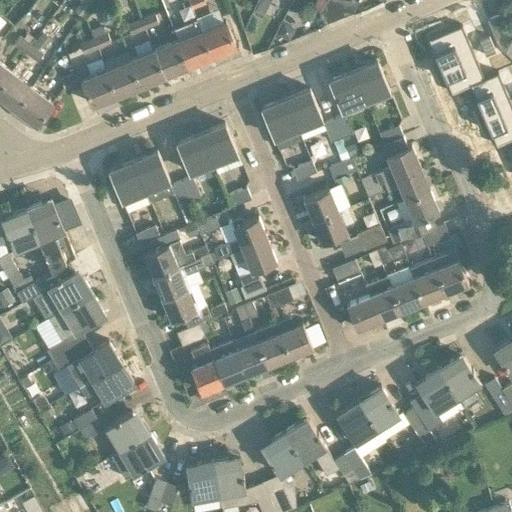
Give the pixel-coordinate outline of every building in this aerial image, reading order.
[(91,0),(81,0),(74,10),(81,15),(91,0)] [(188,0),(192,9),(205,3),(203,0),(188,0)] [(270,0),(259,0),(255,9),(264,14),(270,0)] [(319,10),(326,0),(315,0),(312,6),(319,10)] [(327,22),(354,12),(358,1),(354,0),(326,0),(319,10),(318,12),(327,22)] [(145,28),(158,23),(154,14),(141,19),(145,28)] [(499,46),(504,52),(511,59),(511,46),(511,47),(511,46),(511,27),(510,26),(506,28),(500,14),(488,18),(492,30),(499,46)] [(128,25),(131,34),(145,28),(141,19),(138,20),(128,25)] [(211,54),(200,28),(199,28),(196,19),(173,29),(178,38),(176,39),(186,64),(211,54)] [(200,28),(211,54),(235,44),(223,19),(200,28)] [(295,29),(284,23),(278,34),(289,40),(295,29)] [(460,23),(428,37),(440,65),(472,51),(460,23)] [(94,38),(107,33),(104,25),(90,30),(94,38)] [(23,38),(29,42),(33,36),(27,32),(23,38)] [(111,42),(107,33),(94,38),(98,48),(111,42)] [(492,42),(488,34),(478,38),(482,46),(492,42)] [(25,52),(31,44),(29,42),(23,38),(19,35),(13,43),(25,52)] [(84,54),(98,48),(94,38),(79,44),(84,54)] [(163,74),(186,64),(176,39),(152,48),(163,74)] [(496,50),(492,42),(482,46),(485,55),(496,50)] [(31,44),(25,52),(37,60),(43,52),(31,44)] [(140,84),(163,74),(152,48),(129,58),(140,84)] [(483,76),(472,51),(440,65),(451,92),(471,84),(470,83),(484,78),(483,76)] [(140,84),(129,58),(106,68),(116,93),(140,84)] [(0,84),(11,69),(0,60),(0,84)] [(353,70),(366,100),(389,90),(377,60),(353,70)] [(92,103),(116,93),(106,68),(81,78),(92,103)] [(0,95),(15,107),(32,84),(11,69),(0,84),(0,95)] [(342,109),(366,100),(353,70),(329,80),(342,109)] [(483,76),(484,78),(470,83),(471,84),(483,113),(511,101),(497,70),(483,76)] [(64,88),(78,83),(74,74),(60,78),(64,88)] [(32,84),(15,107),(36,123),(53,101),(32,84)] [(285,97),(298,128),(321,118),(309,88),(285,97)] [(302,138),(298,128),(285,97),(261,107),(274,139),(278,148),(283,146),(302,138)] [(511,104),(511,101),(483,113),(496,144),(511,137),(511,104)] [(345,114),(333,118),(342,138),(352,133),(345,114)] [(326,129),(331,142),(342,138),(333,118),(323,123),(326,129)] [(200,132),(213,163),(237,153),(236,152),(237,152),(225,122),(200,132)] [(383,143),(403,135),(398,125),(379,133),(383,143)] [(189,173),(213,163),(200,132),(176,142),(189,173)] [(383,180),(420,165),(411,143),(407,145),(403,135),(383,143),(386,153),(385,153),(390,166),(360,178),(361,181),(364,188),(383,180)] [(352,136),(343,140),(348,151),(357,148),(352,136)] [(342,138),(333,141),(341,159),(349,156),(342,138)] [(133,159),(150,201),(173,191),(171,185),(169,179),(157,150),(133,159)] [(353,157),(350,158),(329,166),(334,179),(347,173),(358,169),(353,157)] [(127,211),(150,201),(133,159),(110,169),(127,211)] [(297,178),(316,171),(312,160),(311,161),(299,165),(292,168),(297,178)] [(403,198),(429,187),(420,165),(383,180),(364,188),(368,197),(383,191),(382,191),(387,190),(387,191),(399,187),(403,198)] [(334,179),(336,184),(341,182),(342,184),(350,181),(347,173),(334,179)] [(181,180),(189,199),(199,195),(191,176),(181,180)] [(173,191),(179,204),(189,199),(181,180),(171,185),(173,191)] [(313,218),(338,208),(329,186),(304,195),(313,218)] [(233,192),(227,194),(232,206),(251,198),(247,187),(233,192)] [(420,231),(429,227),(435,225),(431,213),(438,211),(429,187),(403,198),(412,218),(387,228),(393,242),(412,234),(420,231)] [(63,263),(75,256),(64,227),(79,222),(70,200),(55,206),(51,197),(25,208),(39,241),(40,241),(47,260),(48,260),(52,269),(62,264),(63,263)] [(194,219),(197,217),(189,199),(179,204),(186,222),(194,219)] [(15,251),(39,241),(25,208),(2,217),(15,251)] [(338,208),(313,218),(323,242),(348,232),(338,208)] [(228,222),(224,210),(195,221),(195,222),(199,232),(200,233),(228,222)] [(258,217),(243,223),(240,217),(231,221),(233,226),(237,238),(214,247),(215,250),(218,257),(229,252),(241,247),(266,237),(258,217)] [(435,225),(429,227),(420,231),(426,245),(435,241),(449,236),(443,221),(435,225)] [(199,232),(195,222),(184,226),(188,236),(199,232)] [(363,249),(386,240),(379,223),(356,233),(363,249)] [(141,243),(160,236),(154,224),(136,232),(141,243)] [(418,248),(426,245),(420,231),(412,234),(418,248)] [(241,247),(229,252),(243,285),(240,285),(245,297),(266,289),(257,268),(276,260),(266,237),(241,247)] [(178,264),(194,257),(192,250),(185,252),(179,239),(170,243),(144,253),(153,274),(178,264)] [(376,249),(382,264),(393,259),(404,254),(400,244),(386,249),(384,246),(376,249)] [(430,256),(445,291),(468,281),(454,247),(430,256)] [(374,267),(382,264),(376,249),(368,252),(374,267)] [(17,291),(34,280),(31,274),(23,278),(8,252),(0,256),(0,262),(2,266),(17,291)] [(473,263),(469,252),(458,257),(462,268),(473,263)] [(194,257),(178,264),(153,274),(162,297),(187,286),(182,274),(204,265),(200,255),(194,257)] [(423,300),(445,291),(430,256),(408,266),(423,300)] [(360,271),(358,267),(354,258),(332,268),(337,280),(360,271)] [(74,270),(68,274),(62,264),(52,269),(34,280),(17,291),(23,300),(35,293),(50,284),(63,306),(91,289),(83,277),(79,279),(74,270)] [(423,300),(408,266),(408,264),(386,273),(386,274),(390,285),(400,309),(423,300)] [(379,318),(400,309),(390,285),(386,274),(364,283),(369,294),(379,318)] [(0,301),(3,306),(14,299),(6,285),(0,288),(0,301)] [(287,285),(265,295),(267,299),(270,307),(292,298),(293,298),(287,285)] [(198,322),(207,319),(206,317),(210,316),(208,309),(206,304),(196,308),(187,286),(162,297),(171,320),(172,320),(172,319),(182,315),(187,327),(198,322)] [(236,286),(224,291),(229,303),(241,298),(236,286)] [(101,316),(96,307),(100,304),(91,289),(63,306),(48,315),(63,339),(47,349),(52,359),(84,339),(78,330),(101,316)] [(356,328),(379,318),(369,294),(346,303),(356,328)] [(258,314),(254,304),(252,300),(244,304),(249,318),(258,314)] [(210,308),(213,315),(226,310),(223,302),(210,308)] [(244,304),(235,307),(241,321),(249,318),(244,304)] [(275,321),(289,355),(313,346),(312,344),(312,345),(303,322),(302,321),(294,324),(291,315),(275,321)] [(198,322),(204,335),(213,331),(207,319),(198,322)] [(267,364),(289,355),(275,321),(254,330),(267,364)] [(182,344),(204,335),(198,322),(187,327),(176,331),(182,344)] [(245,373),(267,364),(254,330),(231,339),(245,373)] [(511,375),(511,337),(494,349),(511,375)] [(67,364),(79,385),(118,362),(120,360),(108,339),(90,350),(84,339),(52,359),(58,369),(67,364)] [(222,383),(245,373),(231,339),(209,348),(212,357),(222,383)] [(212,357),(209,348),(207,342),(190,348),(197,363),(190,366),(190,367),(200,390),(201,391),(222,383),(212,357)] [(463,357),(455,362),(452,358),(439,367),(458,397),(464,407),(478,398),(471,389),(480,383),(463,357)] [(133,382),(125,367),(122,369),(118,362),(91,378),(79,385),(85,397),(99,388),(105,398),(133,382)] [(458,397),(439,367),(424,375),(427,379),(418,385),(422,391),(409,399),(414,408),(425,426),(428,430),(442,421),(435,411),(458,397)] [(28,374),(21,379),(25,385),(32,381),(28,374)] [(484,383),(495,400),(506,394),(503,388),(495,376),(484,383)] [(506,394),(511,403),(511,381),(503,388),(506,394)] [(359,399),(377,428),(399,414),(381,385),(359,399)] [(504,415),(511,412),(511,403),(506,394),(495,400),(504,415)] [(356,442),(377,428),(359,399),(337,413),(356,442)] [(77,428),(96,417),(91,408),(73,419),(77,428)] [(404,414),(415,431),(425,426),(414,408),(404,414)] [(118,450),(149,431),(136,409),(105,427),(118,449),(118,450)] [(359,478),(343,453),(333,459),(324,447),(326,447),(306,416),(284,430),(303,461),(313,454),(326,475),(338,467),(348,483),(359,478)] [(96,417),(77,428),(85,439),(103,427),(96,417)] [(70,419),(59,426),(64,435),(76,428),(70,419)] [(434,440),(428,430),(425,426),(415,431),(420,440),(424,446),(434,440)] [(281,474),(303,461),(284,430),(261,445),(279,473),(263,480),(276,511),(281,511),(292,507),(280,480),(283,479),(281,474)] [(118,450),(118,449),(113,454),(126,476),(132,471),(133,472),(163,454),(149,431),(118,450)] [(343,453),(359,478),(370,474),(369,473),(365,464),(354,446),(343,453)] [(0,463),(3,469),(7,470),(14,466),(7,454),(0,458),(0,463)] [(276,511),(263,480),(250,485),(244,486),(239,455),(212,459),(220,501),(222,506),(257,500),(262,511),(276,511)] [(218,494),(220,501),(212,459),(186,464),(193,499),(218,494)] [(160,502),(167,481),(156,477),(148,499),(145,506),(156,511),(160,502)] [(369,479),(358,483),(362,493),(373,489),(369,479)] [(167,481),(160,502),(171,505),(178,484),(167,481)] [(511,511),(508,503),(496,506),(498,511),(511,511)]
